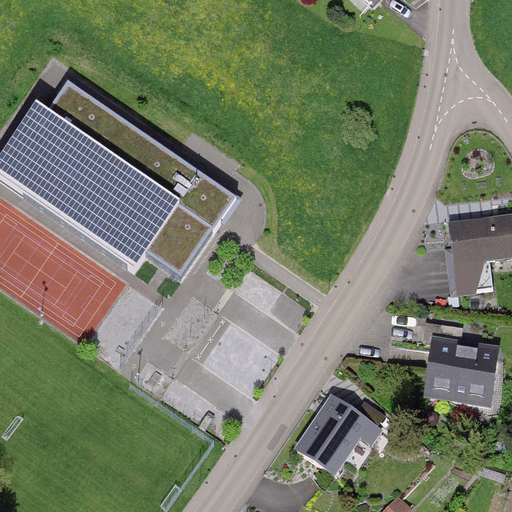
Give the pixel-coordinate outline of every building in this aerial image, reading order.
[(0,153),(0,173),(136,268),(147,252),(181,276),(236,196),(68,80),(49,108),(36,99),(0,153)] [(511,214),(448,222),(451,248),(458,296),(494,292),(490,261),(511,258),(511,214)] [(458,296),(451,248),(445,249),(452,297),(458,296)] [(499,345),(433,336),(424,397),(491,407),(499,345)] [(330,394),(294,448),(335,476),(360,439),(371,446),(383,429),(378,426),(358,412),(330,394)] [(365,402),(358,412),(378,426),(385,416),(365,402)] [(408,511),(411,509),(397,497),(382,511),(408,511)]
